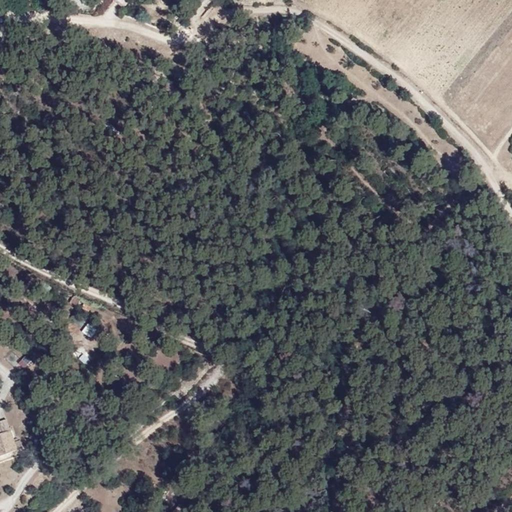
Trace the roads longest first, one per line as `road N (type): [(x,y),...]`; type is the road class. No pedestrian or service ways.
road 1 (track): [(171,43),(233,7),(290,9),(372,57),(450,127),(511,211)]
road 2 (unclassified): [(171,43),(116,23),(5,12)]
